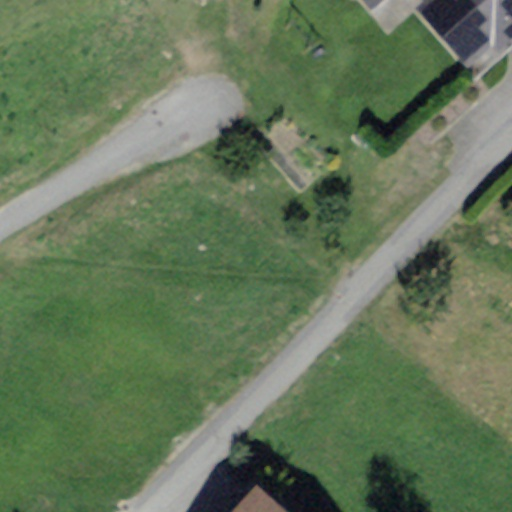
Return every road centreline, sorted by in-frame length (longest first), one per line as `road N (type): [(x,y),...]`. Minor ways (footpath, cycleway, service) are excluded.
road 1 (residential): [(511,126),(141,511)]
road 2 (residential): [(190,118),(0,222)]
